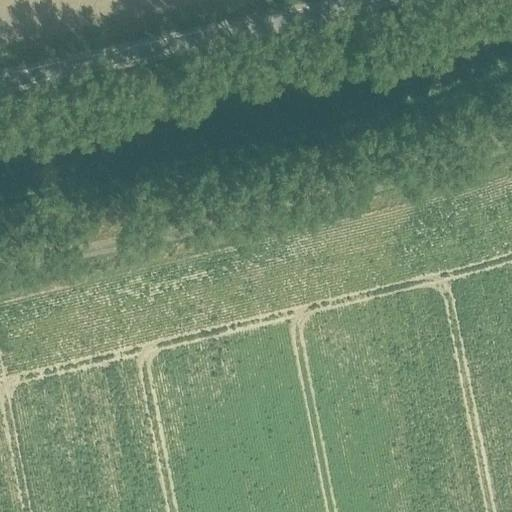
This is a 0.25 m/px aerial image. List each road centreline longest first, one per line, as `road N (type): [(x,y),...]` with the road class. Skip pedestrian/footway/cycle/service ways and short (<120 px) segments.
road 1 (track): [(0,266),(511,140)]
road 2 (tertiary): [(0,87),(357,0)]
